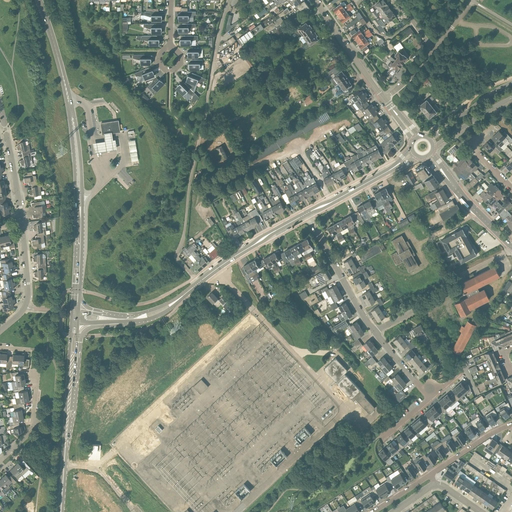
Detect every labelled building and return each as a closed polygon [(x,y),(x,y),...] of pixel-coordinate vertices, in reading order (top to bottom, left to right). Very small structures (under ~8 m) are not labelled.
[(269,35),(298,17),(310,8),(304,0),(286,13),(284,10),(283,8),(256,26),(250,30),(237,39),(246,51),(269,35)] [(284,0),(274,0),(276,2),(270,5),(271,7),(273,8),(280,4),(279,3),(284,0)] [(286,13),(304,0),(294,0),(293,0),(291,2),(292,4),(284,10),(283,8),(284,10),(286,13)] [(374,15),(387,5),(383,0),(382,0),(376,5),(378,8),(372,13),(374,15)] [(352,6),(354,5),(352,2),(350,4),(347,6),(346,4),(343,6),(341,4),(333,9),(336,13),(338,16),(352,6)] [(352,6),(338,16),(340,19),(343,23),(351,17),(347,12),(350,10),(351,11),(356,8),(354,5),(352,6)] [(384,16),(392,11),(387,5),(374,15),(376,18),(382,13),(384,16)] [(267,12),(273,8),(271,7),(266,10),(265,9),(260,12),(262,15),(267,12)] [(380,24),(382,25),(384,23),(382,20),(385,18),(388,22),(396,17),(392,11),(384,16),(381,19),(378,21),(380,24)] [(162,15),(157,15),(157,12),(152,12),(148,12),(144,12),(144,15),(151,17),(151,18),(152,18),(152,21),(161,21),(161,18),(162,18),(162,15)] [(188,12),(181,12),(181,15),(178,15),(178,18),(179,18),(179,21),(188,21),(188,18),(189,18),(189,17),(196,15),(196,12),(188,12)] [(304,37),(313,30),(309,25),(308,26),(306,23),(302,26),(301,25),(300,26),(300,27),(298,29),(295,31),(298,35),(301,33),(304,37)] [(156,27),(156,24),(144,24),(144,27),(151,29),(151,30),(152,30),(152,33),(161,33),(161,30),(162,30),(162,27),(156,27)] [(196,27),(196,24),(181,24),(181,27),(178,27),(178,30),(179,30),(179,33),(188,33),(188,30),(189,30),(189,29),(196,27)] [(357,42),(370,32),(368,29),(366,31),(362,34),(359,30),(356,32),(354,29),(350,32),(352,35),(355,39),(357,42)] [(313,30),(304,37),(307,42),(302,45),(302,47),(303,48),(305,49),(311,45),(312,45),(314,44),(314,42),(318,40),(316,37),(317,36),(313,30)] [(370,32),(357,42),(359,45),(362,49),(362,48),(364,51),(368,48),(366,45),(369,43),(366,39),(372,35),(370,32)] [(157,39),(157,36),(142,36),(142,39),(149,41),(149,42),(149,45),(159,45),(159,42),(160,42),(160,39),(157,39)] [(181,45),(190,45),(190,42),(191,42),(191,41),(198,39),(198,36),(183,36),(183,39),(180,39),(180,42),(181,42),(181,45)] [(230,45),(234,42),(236,41),(233,37),(227,41),(230,45)] [(188,57),(198,57),(198,54),(199,54),(199,53),(201,53),(201,48),(195,48),(195,51),(188,51),(188,54),(188,57)] [(335,62),(325,50),(314,58),(323,71),(335,62)] [(396,60),(402,64),(403,65),(405,62),(404,61),(407,58),(403,54),(403,55),(402,54),(403,52),(401,50),(399,52),(398,51),(396,55),(391,51),(390,52),(388,54),(391,56),(396,60)] [(144,58),(144,55),(133,55),(133,58),(141,60),(141,61),(141,64),(151,64),(151,61),(151,58),(144,58)] [(255,66),(248,55),(245,57),(252,68),(255,66)] [(396,71),(402,64),(396,60),(391,56),(386,62),(388,64),(386,66),(389,69),(387,72),(394,77),(398,72),(396,71)] [(203,65),(203,60),(192,60),(192,63),(189,63),(189,66),(190,66),(190,69),(200,69),(200,66),(200,65),(203,65)] [(150,71),(149,68),(135,73),(136,76),(143,76),(143,77),(144,76),(145,79),(155,76),(153,73),(154,72),(153,69),(150,71)] [(339,83),(347,78),(345,74),(344,74),(342,71),(335,75),(334,73),(331,76),(332,78),(334,77),(339,83)] [(206,79),(192,73),(191,76),(188,75),(187,78),(188,78),(186,81),(196,85),(197,82),(198,82),(198,81),(205,82),(206,79)] [(296,76),(291,79),(294,85),(299,82),(296,76)] [(350,81),(347,78),(339,83),(338,84),(334,87),(335,86),(338,91),(336,93),(336,95),(337,96),(338,96),(343,93),(345,96),(350,93),(349,91),(353,89),(351,85),(352,85),(349,82),(350,81)] [(164,84),(162,81),(160,79),(155,84),(153,81),(148,86),(152,90),(154,88),(154,89),(155,88),(157,91),(164,84)] [(182,85),(180,83),(178,85),(179,85),(176,88),(183,95),(186,92),(186,93),(187,92),(189,94),(193,96),(195,94),(192,91),(187,86),(184,83),(182,85)] [(358,100),(367,94),(365,92),(364,93),(362,90),(360,92),(358,89),(353,93),(350,95),(355,103),(358,100)] [(362,107),(368,103),(366,100),(368,99),(366,96),(368,95),(367,94),(358,100),(355,103),(359,109),(360,109),(362,107)] [(307,106),(314,101),(310,95),(305,98),(306,99),(304,100),(307,106)] [(431,107),(432,106),(429,103),(434,99),(432,96),(419,106),(422,109),(422,111),(423,113),(425,113),(431,108),(431,107)] [(367,114),(376,107),(375,105),(374,106),(371,103),(369,105),(368,103),(362,107),(360,109),(365,116),(367,114)] [(431,108),(425,113),(429,118),(434,114),(434,115),(436,113),(435,113),(437,112),(436,111),(439,109),(435,104),(432,106),(431,107),(431,108)] [(370,122),(378,116),(376,114),(378,113),(376,110),(378,109),(376,107),(367,114),(365,116),(370,122)] [(374,123),(377,127),(386,120),(385,119),(383,120),(381,117),(379,119),(378,116),(370,122),(371,125),(374,123)] [(387,130),(389,128),(388,126),(386,123),(387,122),(386,120),(377,127),(380,131),(379,132),(381,135),(385,132),(386,130),(387,130)] [(102,134),(115,132),(117,132),(119,132),(118,121),(116,121),(114,121),(100,124),(102,134)] [(358,131),(362,129),(358,123),(353,126),(358,131)] [(386,134),(394,145),(398,142),(393,135),(394,134),(391,131),(389,128),(387,130),(386,130),(385,132),(386,134)] [(105,140),(93,142),(95,153),(118,149),(116,139),(113,139),(112,131),(104,132),(105,140)] [(495,134),(504,144),(506,143),(508,140),(510,142),(511,140),(511,139),(504,132),(502,134),(499,131),(495,134)] [(336,135),(336,136),(342,144),(345,141),(339,133),(336,135)] [(385,140),(390,148),(394,145),(386,134),(383,137),(385,140)] [(500,147),(504,144),(495,134),(491,138),(496,142),(493,144),(500,151),(502,149),(500,147)] [(136,139),(129,140),(132,161),(139,160),(136,139)] [(380,149),(381,149),(384,154),(388,152),(387,151),(390,148),(385,140),(380,143),(383,146),(380,149)] [(21,151),(22,155),(30,153),(29,145),(25,145),(25,142),(20,143),(20,144),(17,146),(17,148),(17,147),(16,147),(17,150),(21,149),(22,151),(21,151)] [(228,154),(222,142),(214,146),(219,158),(228,154)] [(493,144),(491,146),(487,142),(483,146),(490,153),(493,149),(498,154),(500,151),(493,144)] [(371,148),(377,159),(382,156),(376,145),(371,148)] [(366,150),(372,161),(377,159),(371,148),(366,150)] [(455,157),(456,155),(461,151),(458,148),(457,149),(452,153),(455,157)] [(357,155),(359,159),(363,166),(368,164),(361,152),(360,152),(358,149),(356,150),(358,154),(357,154),(357,155)] [(362,151),(361,151),(361,152),(368,164),(372,161),(366,150),(364,151),(363,150),(362,151)] [(36,152),(30,153),(22,155),(23,158),(24,160),(19,161),(20,164),(20,163),(21,165),(25,165),(25,167),(30,166),(30,165),(33,165),(32,161),(32,160),(31,156),(36,155),(36,152)] [(363,166),(359,159),(357,155),(356,156),(355,155),(352,156),(353,158),(359,169),(363,166)] [(293,159),(299,167),(303,164),(297,156),(293,159)] [(465,167),(472,161),(469,158),(468,159),(465,156),(464,157),(464,156),(461,159),(459,161),(459,162),(460,162),(465,167)] [(344,163),(349,171),(352,169),(354,171),(359,169),(353,158),(344,162),(344,163)] [(295,170),(299,167),(293,159),(289,162),(295,170)] [(453,168),(458,174),(465,167),(460,162),(459,162),(459,161),(457,160),(453,164),(455,167),(453,168)] [(473,171),(473,172),(478,167),(472,161),(465,167),(471,173),(473,171)] [(336,167),(341,178),(346,175),(345,173),(349,171),(344,163),(344,162),(336,167)] [(324,169),(332,183),(337,181),(333,173),(331,174),(326,165),(323,166),(324,169)] [(423,181),(433,176),(426,165),(423,165),(415,169),(418,174),(419,175),(416,177),(417,180),(421,178),(423,181)] [(333,173),(337,181),(341,178),(336,167),(333,169),(335,172),(333,173)] [(478,181),(475,178),(474,178),(471,174),(471,173),(465,167),(458,174),(464,180),(469,176),(472,180),(468,183),(472,187),(478,181)] [(322,170),(323,173),(321,174),(327,186),(332,183),(324,169),(322,170)] [(37,184),(37,183),(36,176),(32,176),(32,172),(27,173),(27,174),(24,176),(24,178),(24,177),(23,177),(24,181),(27,180),(27,182),(28,182),(28,185),(31,185),(37,184)] [(405,175),(408,180),(410,184),(416,181),(410,172),(405,175)] [(481,178),(484,175),(481,173),(475,178),(478,181),(481,178)] [(312,180),(309,175),(306,177),(308,179),(311,186),(315,193),(320,190),(316,183),(314,179),(312,180)] [(431,191),(435,188),(440,184),(433,175),(433,176),(423,181),(424,181),(431,191)] [(306,198),(311,195),(307,188),(305,184),(303,185),(301,182),(300,182),(298,179),(297,179),(296,179),(296,178),(295,176),(292,177),(295,182),(297,181),(302,191),(306,198)] [(311,186),(308,179),(305,180),(306,183),(305,184),(307,188),(311,195),(315,193),(311,186)] [(261,191),(254,181),(251,183),(257,193),(258,193),(260,191),(261,191)] [(298,193),(301,200),(306,198),(302,191),(297,181),(295,182),(298,188),(295,189),(298,193)] [(37,183),(37,184),(31,185),(31,190),(28,190),(28,193),(29,193),(29,195),(33,195),(33,196),(38,196),(41,195),(41,191),(40,183),(37,183)] [(485,188),(491,195),(498,188),(495,185),(494,186),(492,184),(491,183),(490,184),(485,188)] [(293,196),(297,203),(301,200),(298,193),(295,189),(294,190),(290,184),(287,186),(289,189),(291,191),(293,196)] [(385,199),(390,195),(386,188),(380,191),(385,199)] [(485,201),(491,195),(485,188),(480,193),(481,194),(480,195),(483,197),(482,198),(485,201)] [(497,201),(499,200),(503,195),(500,192),(501,191),(498,188),(491,195),(495,198),(497,201)] [(287,204),(290,202),(292,205),(297,203),(293,196),(291,191),(289,189),(286,190),(285,191),(286,193),(282,195),(284,200),(287,204)] [(436,199),(446,194),(443,189),(438,192),(437,190),(425,196),(426,198),(430,196),(432,199),(435,197),(436,199)] [(234,193),(238,199),(243,196),(240,190),(234,193)] [(387,203),(385,199),(380,191),(374,194),(376,198),(373,200),(377,207),(383,205),(387,213),(391,211),(389,207),(387,203)] [(438,208),(445,204),(444,202),(449,199),(446,194),(436,199),(437,201),(434,203),(437,208),(438,208)] [(497,201),(495,198),(491,195),(485,201),(488,204),(489,203),(491,206),(492,205),(493,206),(497,201)] [(275,214),(280,212),(274,201),(272,199),(272,198),(270,199),(274,206),(272,208),(275,214)] [(274,201),(280,212),(285,209),(279,198),(274,201)] [(262,208),(260,208),(260,209),(266,220),(271,217),(265,206),(261,199),(258,201),(259,203),(262,208)] [(5,200),(0,200),(0,209),(10,207),(10,206),(8,206),(7,202),(6,203),(5,200)] [(376,212),(375,209),(377,208),(377,207),(373,200),(370,201),(370,200),(363,204),(371,218),(373,217),(372,214),(376,212)] [(441,213),(440,213),(443,220),(460,211),(457,205),(455,205),(452,200),(445,204),(438,208),(441,213)] [(502,206),(505,208),(510,203),(508,200),(502,205),(502,206)] [(29,207),(29,211),(46,209),(45,205),(45,206),(44,201),(40,202),(31,203),(31,206),(29,207)] [(265,206),(271,217),(275,214),(272,208),(269,203),(267,205),(265,206)] [(357,208),(359,211),(361,215),(365,213),(369,222),(372,220),(371,218),(369,215),(363,204),(357,208)] [(10,207),(0,209),(0,217),(9,216),(8,213),(9,213),(8,209),(11,209),(10,207)] [(505,208),(499,214),(501,216),(506,212),(507,211),(505,208)] [(46,209),(29,211),(30,215),(32,215),(33,218),(42,217),(46,217),(45,212),(46,212),(46,209)] [(248,215),(254,226),(259,224),(253,212),(248,215)] [(237,227),(240,234),(245,231),(236,214),(235,213),(233,214),(235,219),(236,219),(237,221),(237,222),(238,225),(236,226),(237,227)] [(236,214),(245,231),(249,229),(246,222),(243,217),(242,219),(240,216),(239,216),(238,213),(236,214)] [(345,218),(349,226),(351,229),(354,234),(356,233),(353,228),(354,227),(353,225),(352,225),(355,223),(354,221),(358,218),(358,217),(355,213),(351,215),(345,218)] [(246,222),(249,229),(254,226),(248,215),(243,217),(246,222)] [(339,222),(343,229),(347,227),(351,236),(354,234),(349,226),(345,218),(339,222)] [(399,223),(402,228),(410,223),(408,219),(399,223)] [(345,239),(340,231),(343,229),(339,222),(334,225),(338,232),(340,236),(342,240),(345,239)] [(36,231),(37,236),(43,235),(46,235),(45,227),(45,223),(41,223),(37,224),(37,225),(33,226),(33,228),(33,231),(36,231)] [(232,224),(226,228),(232,238),(235,236),(236,237),(240,234),(237,227),(236,226),(234,227),(232,224)] [(342,240),(340,236),(338,232),(334,225),(328,228),(332,235),(335,234),(340,242),(342,240)] [(463,228),(457,231),(452,234),(442,240),(449,253),(454,250),(461,263),(477,254),(473,247),(473,248),(466,235),(463,228)] [(9,235),(4,236),(6,246),(9,245),(9,248),(15,247),(14,240),(10,241),(9,235)] [(43,235),(37,236),(35,236),(35,239),(31,240),(32,245),(32,244),(33,246),(37,246),(37,248),(42,248),(41,244),(44,243),(43,235)] [(420,243),(417,237),(384,255),(390,267),(414,254),(421,268),(397,280),(404,293),(437,275),(434,269),(432,270),(431,269),(436,267),(425,246),(423,246),(422,243),(418,245),(418,244),(420,243)] [(306,250),(307,249),(312,246),(308,239),(302,242),(306,250)] [(199,263),(203,268),(210,262),(205,257),(204,258),(202,257),(201,258),(194,251),(197,248),(196,247),(198,245),(195,242),(193,244),(187,249),(199,263)] [(222,242),(217,246),(215,248),(220,253),(226,247),(222,242)] [(300,253),(306,250),(302,242),(296,245),(300,253)] [(383,251),(379,244),(360,253),(364,260),(383,251)] [(210,252),(208,254),(213,259),(220,253),(215,248),(212,245),(207,249),(210,252)] [(297,255),(300,253),(296,245),(290,248),(296,259),(299,264),(302,263),(297,255)] [(189,265),(192,268),(191,268),(196,273),(198,272),(198,273),(203,268),(199,263),(187,249),(187,250),(185,247),(182,249),(180,252),(186,259),(188,257),(193,262),(189,265)] [(291,262),(294,260),(296,259),(290,248),(284,251),(285,252),(280,254),(283,260),(284,262),(289,259),(291,262)] [(280,262),(283,260),(280,254),(277,256),(275,253),(269,256),(276,268),(278,272),(281,270),(279,267),(277,262),(279,260),(280,262)] [(37,267),(46,266),(45,258),(42,258),(42,254),(37,254),(37,256),(33,257),(33,259),(33,258),(33,262),(37,261),(37,263),(37,267)] [(276,273),(278,272),(276,268),(269,256),(260,261),(263,266),(266,264),(269,269),(272,267),(276,273)] [(3,265),(4,268),(15,266),(15,264),(12,265),(12,261),(10,261),(10,258),(0,260),(1,266),(3,265)] [(344,262),(347,268),(354,263),(352,258),(344,262)] [(249,263),(258,279),(260,277),(256,269),(259,267),(260,268),(263,266),(260,261),(257,263),(255,260),(249,263)] [(256,280),(258,279),(249,263),(243,266),(247,273),(244,275),(247,281),(250,279),(249,278),(253,275),(256,280)] [(350,273),(357,269),(354,263),(347,268),(350,273)] [(15,266),(4,268),(4,271),(2,271),(3,274),(1,274),(2,277),(11,275),(10,273),(14,272),(13,268),(15,268),(15,266)] [(46,266),(37,267),(38,270),(38,272),(34,272),(34,275),(34,277),(38,278),(38,279),(43,278),(43,275),(46,274),(46,266)] [(466,298),(457,302),(454,303),(460,315),(463,314),(472,309),(471,308),(490,298),(485,288),(480,291),(478,286),(499,275),(495,266),(475,276),(473,273),(469,275),(471,278),(464,281),(461,283),(468,297),(466,298)] [(315,275),(321,286),(327,282),(326,280),(332,277),(328,270),(323,272),(323,271),(315,275)] [(356,284),(364,280),(361,274),(353,279),(356,284)] [(11,275),(2,277),(4,286),(15,283),(14,282),(12,282),(11,278),(11,275)] [(359,289),(366,285),(364,280),(356,284),(359,289)] [(15,283),(4,286),(4,288),(2,289),(3,291),(1,291),(2,295),(11,293),(10,290),(13,289),(13,285),(15,285),(15,283)] [(330,296),(339,291),(336,285),(328,290),(327,287),(321,290),(323,292),(325,291),(328,297),(330,296)] [(365,300),(374,295),(372,296),(371,294),(377,290),(376,287),(375,288),(373,285),(369,287),(371,290),(362,295),(365,300)] [(299,294),(301,297),(302,299),(308,296),(305,290),(299,294)] [(335,301),(336,301),(342,297),(339,291),(330,296),(332,299),(333,302),(330,304),(327,306),(328,308),(331,307),(337,304),(335,301)] [(11,293),(2,295),(3,303),(15,301),(14,299),(12,299),(11,296),(11,293)] [(213,303),(218,299),(212,293),(207,297),(213,303)] [(374,295),(365,300),(368,306),(377,301),(377,300),(374,295)] [(15,301),(3,303),(4,306),(2,306),(3,312),(13,310),(12,307),(13,306),(13,303),(15,302),(15,301)] [(342,313),(349,309),(346,303),(339,307),(342,313)] [(375,316),(382,312),(378,306),(371,311),(375,316)] [(346,319),(346,318),(352,315),(349,309),(342,313),(344,316),(340,318),(342,322),(340,323),(337,325),(339,328),(342,326),(347,323),(345,320),(346,319)] [(382,312),(375,316),(378,321),(385,317),(382,312)] [(463,350),(472,333),(474,329),(477,331),(482,321),(474,317),(471,323),(467,321),(464,327),(462,326),(459,331),(461,332),(454,346),(452,350),(460,355),(462,350),(463,350)] [(357,322),(350,326),(351,328),(348,330),(351,334),(352,333),(354,332),(360,327),(357,322)] [(424,330),(421,324),(414,328),(414,329),(412,330),(408,332),(410,334),(413,338),(418,336),(419,339),(426,335),(424,330)] [(358,338),(359,336),(364,333),(360,327),(354,332),(352,333),(357,340),(353,342),(355,345),(360,341),(357,338),(358,337),(358,338)] [(504,345),(510,343),(506,335),(505,333),(505,332),(499,335),(501,338),(504,346),(504,345)] [(499,348),(504,346),(501,338),(499,335),(499,334),(495,335),(496,336),(494,337),(495,340),(496,340),(499,348)] [(393,341),(397,345),(404,340),(400,335),(393,341)] [(494,350),(499,348),(496,340),(495,340),(494,337),(493,336),(488,338),(488,336),(485,337),(485,339),(488,339),(489,343),(491,342),(494,350)] [(367,350),(374,345),(369,340),(363,345),(367,350)] [(401,350),(407,345),(408,345),(404,340),(397,345),(401,350)] [(360,341),(355,345),(351,348),(354,351),(358,349),(357,348),(362,344),(360,341)] [(405,355),(409,360),(416,354),(412,349),(416,346),(414,343),(409,348),(411,350),(405,355)] [(367,356),(370,353),(372,355),(378,350),(374,345),(367,350),(365,352),(367,356)] [(487,360),(495,357),(492,351),(487,353),(485,354),(483,355),(485,358),(486,358),(487,360)] [(9,368),(9,360),(6,360),(7,354),(1,354),(1,363),(6,363),(6,367),(9,368)] [(409,360),(413,364),(420,359),(416,354),(409,360)] [(12,360),(9,360),(9,368),(12,368),(12,363),(18,364),(18,355),(13,355),(12,360)] [(18,355),(18,364),(18,366),(23,366),(23,369),(26,369),(26,361),(23,361),(24,355),(18,355)] [(382,367),(388,362),(383,357),(377,362),(382,367)] [(491,366),(498,362),(497,362),(495,357),(487,360),(487,361),(486,361),(489,367),(491,366)] [(375,408),(364,396),(365,395),(360,390),(345,374),(348,371),(335,358),(324,369),(351,398),(354,400),(356,398),(370,413),(375,408)] [(413,364),(417,369),(423,363),(420,359),(413,364)] [(386,374),(387,373),(387,372),(392,367),(388,362),(382,367),(380,369),(385,375),(380,379),(382,381),(383,381),(384,380),(388,376),(386,374)] [(493,371),(501,368),(498,362),(491,366),(489,367),(490,369),(491,369),(492,371),(493,371)] [(423,363),(417,369),(421,374),(427,368),(423,363)] [(476,365),(468,369),(471,374),(478,371),(476,365)] [(495,377),(503,374),(500,368),(501,368),(493,371),(492,371),(492,372),(488,374),(490,377),(494,375),(495,377)] [(16,381),(25,379),(23,374),(18,375),(18,372),(11,373),(12,376),(15,376),(16,381)] [(391,383),(394,386),(402,379),(397,374),(391,379),(393,381),(391,383)] [(496,380),(495,380),(496,384),(505,380),(503,374),(495,377),(496,380)] [(13,390),(14,390),(24,388),(23,385),(26,385),(25,379),(16,381),(11,382),(13,390)] [(200,394),(208,387),(201,379),(193,386),(200,394)] [(401,390),(401,389),(406,384),(402,379),(394,386),(399,392),(396,394),(398,397),(401,400),(405,396),(400,391),(401,390)] [(457,386),(463,394),(467,390),(468,391),(471,389),(468,384),(465,386),(461,382),(457,386)] [(459,397),(463,394),(457,386),(452,390),(456,394),(453,396),(457,401),(460,398),(459,397)] [(19,398),(28,396),(27,391),(25,391),(24,388),(14,390),(14,393),(18,392),(19,398)] [(457,401),(453,396),(451,398),(447,394),(443,398),(449,405),(454,402),(455,403),(457,401)] [(14,407),(24,405),(24,403),(29,402),(28,396),(19,398),(15,399),(16,404),(13,404),(14,407)] [(445,409),(449,405),(443,398),(439,401),(442,406),(440,408),(444,412),(446,410),(445,409)] [(498,409),(504,418),(510,415),(509,415),(506,411),(510,408),(510,407),(508,402),(498,409)] [(14,416),(22,415),(21,409),(25,409),(24,405),(14,407),(14,408),(10,408),(11,412),(13,411),(13,412),(10,412),(11,417),(12,417),(14,416)] [(444,412),(440,408),(437,410),(434,406),(429,409),(436,417),(440,413),(441,415),(444,412)] [(436,417),(429,409),(425,413),(429,417),(426,420),(429,423),(430,424),(431,425),(433,423),(433,422),(432,421),(436,417)] [(485,415),(491,425),(496,421),(493,417),(497,414),(494,409),(485,415)] [(13,422),(12,422),(13,425),(19,424),(18,421),(23,420),(22,415),(14,416),(12,417),(13,422)] [(470,421),(475,428),(478,427),(481,431),(486,428),(480,419),(479,418),(478,416),(470,421)] [(429,423),(426,420),(424,422),(420,417),(416,421),(422,429),(426,425),(427,426),(430,424),(429,423)] [(418,432),(422,429),(416,421),(411,425),(415,429),(412,431),(415,435),(416,436),(419,434),(418,432)] [(469,425),(464,428),(466,431),(467,433),(471,438),(476,435),(475,434),(472,430),(475,428),(470,421),(468,423),(469,425)] [(13,425),(10,426),(11,428),(13,428),(14,434),(23,432),(22,430),(25,429),(24,426),(20,427),(19,424),(13,425)] [(295,436),(302,443),(312,434),(305,427),(295,436)] [(415,435),(412,431),(409,427),(404,431),(408,435),(404,438),(407,441),(407,442),(408,443),(411,440),(410,439),(415,435)] [(461,445),(466,441),(459,431),(451,436),(455,441),(457,439),(461,445)] [(407,441),(404,438),(401,434),(396,438),(400,442),(397,444),(401,449),(404,447),(403,445),(407,441)] [(491,450),(490,452),(493,454),(497,448),(494,446),(497,442),(492,439),(486,447),(491,450)] [(442,443),(445,448),(448,446),(451,451),(456,448),(450,440),(446,443),(444,441),(442,443)] [(401,449),(397,444),(395,446),(391,442),(387,446),(390,450),(393,453),(398,450),(399,451),(401,449)] [(445,448),(442,443),(441,442),(434,447),(441,458),(446,455),(442,449),(445,448)] [(495,451),(502,456),(507,449),(502,445),(502,446),(500,444),(496,449),(495,451)] [(271,459),(277,466),(288,456),(281,449),(271,459)] [(393,453),(390,450),(386,453),(383,449),(379,453),(385,460),(390,456),(391,457),(394,455),(393,453)] [(502,456),(507,459),(511,452),(507,449),(502,456)] [(422,456),(425,461),(428,459),(431,465),(436,461),(431,453),(426,456),(425,454),(422,456)] [(425,461),(422,456),(419,458),(421,460),(416,463),(422,471),(426,468),(423,463),(425,461)] [(456,476),(465,463),(460,460),(458,463),(459,464),(457,468),(453,465),(450,469),(448,467),(443,475),(451,480),(455,475),(456,476)] [(18,463),(14,467),(22,475),(28,469),(26,467),(22,462),(20,464),(18,463)] [(412,478),(417,475),(413,469),(416,468),(412,462),(409,464),(410,466),(405,469),(412,478)] [(22,475),(14,467),(10,470),(14,474),(11,476),(16,481),(18,479),(22,475)] [(395,475),(401,485),(406,482),(405,481),(403,477),(405,475),(402,470),(399,472),(399,473),(395,475)] [(6,475),(2,478),(7,485),(12,481),(14,483),(16,481),(11,476),(9,478),(6,475)] [(387,479),(390,485),(393,483),(396,487),(396,488),(401,485),(395,475),(390,478),(387,479)] [(454,483),(459,486),(464,479),(459,475),(454,483)] [(10,487),(7,485),(2,478),(0,479),(0,485),(1,486),(0,487),(0,489),(5,494),(7,492),(6,491),(10,487)] [(380,485),(386,495),(391,492),(390,491),(387,487),(390,485),(387,479),(384,481),(384,482),(380,485)] [(459,486),(464,489),(469,482),(464,479),(459,486)] [(464,489),(468,492),(474,485),(469,482),(464,489)] [(245,484),(236,492),(242,499),(251,491),(245,484)] [(372,489),(375,495),(378,493),(381,497),(380,497),(381,498),(386,495),(380,485),(375,488),(375,487),(372,489)] [(468,492),(473,496),(478,488),(474,485),(468,492)] [(473,496),(478,499),(483,491),(478,488),(473,496)] [(365,495),(371,505),(376,501),(375,501),(372,496),(375,495),(372,489),(369,491),(369,492),(365,495)] [(478,499),(483,502),(488,495),(483,491),(478,499)] [(357,499),(360,504),(363,503),(365,507),(366,508),(371,505),(365,495),(360,498),(360,497),(357,499)] [(483,502),(487,505),(492,498),(488,495),(483,502)] [(492,498),(487,505),(492,509),(497,501),(492,498)] [(350,505),(354,511),(359,511),(361,511),(360,510),(357,506),(360,504),(357,499),(354,501),(354,502),(350,505)] [(435,506),(439,511),(441,511),(445,509),(440,502),(435,506)]
